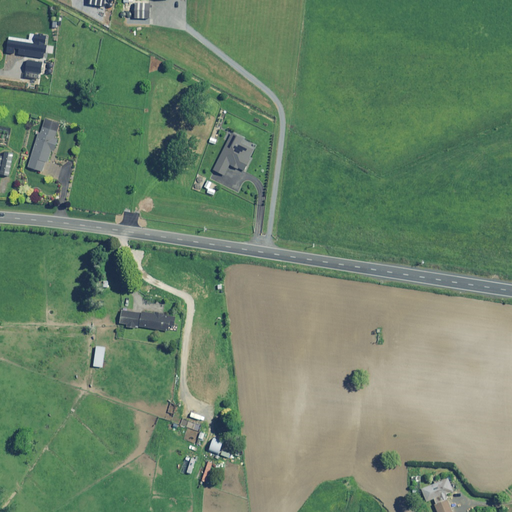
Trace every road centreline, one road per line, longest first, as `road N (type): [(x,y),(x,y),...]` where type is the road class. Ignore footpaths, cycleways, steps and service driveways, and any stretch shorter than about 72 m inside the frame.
road 1 (unclassified): [(511,291),(0,217)]
road 2 (unknown): [(277,255),(288,94),(255,58),(174,0)]
